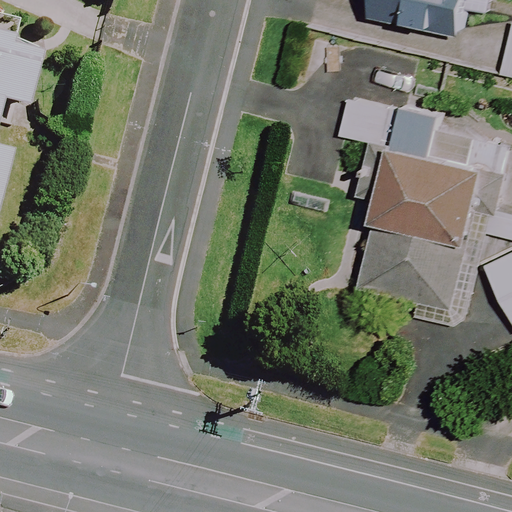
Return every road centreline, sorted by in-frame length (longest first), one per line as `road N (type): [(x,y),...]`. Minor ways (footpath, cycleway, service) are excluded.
road 1 (residential): [(100,456),(225,0)]
road 2 (secondary): [(320,511),(100,456)]
